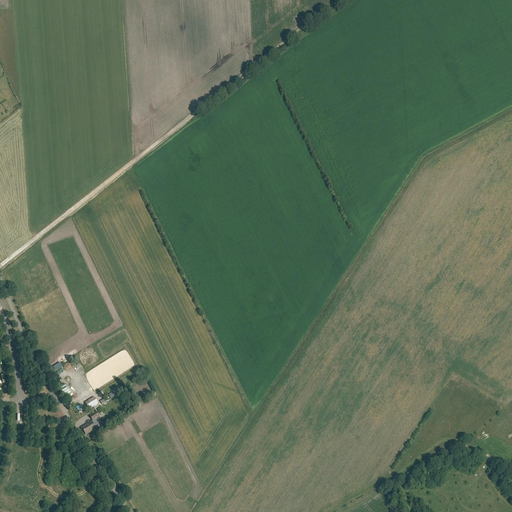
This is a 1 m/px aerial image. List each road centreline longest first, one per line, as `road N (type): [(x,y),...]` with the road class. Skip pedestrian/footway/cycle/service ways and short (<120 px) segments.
road 1 (track): [(336,0),(0,265)]
road 2 (track): [(394,482),(465,445),(511,472)]
